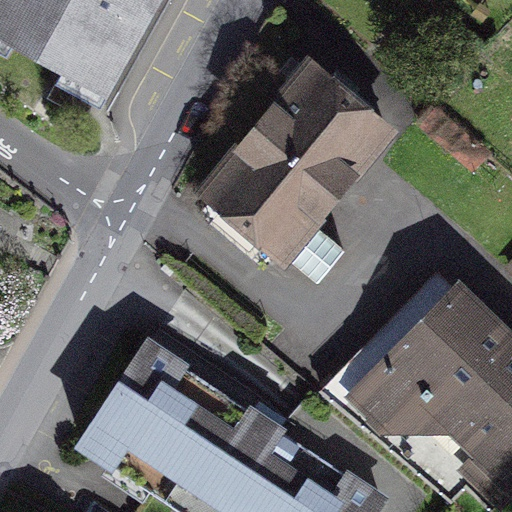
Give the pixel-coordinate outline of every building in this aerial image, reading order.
[(86,115),(148,0),(0,0),(0,27),(71,66),(54,97),(86,115)] [(311,69),(198,203),(223,224),(231,215),(315,285),(343,253),(311,226),(388,134),(311,69)] [(374,347),(324,397),(451,504),(466,489),(491,511),(511,492),(511,339),(461,290),(389,361),(374,347)] [(148,339),(73,451),(105,472),(111,476),(115,470),(150,493),(146,499),(166,511),(381,511),(390,499),(148,339)] [(105,472),(101,477),(142,504),(146,499),(150,493),(115,470),(111,476),(105,472)]
